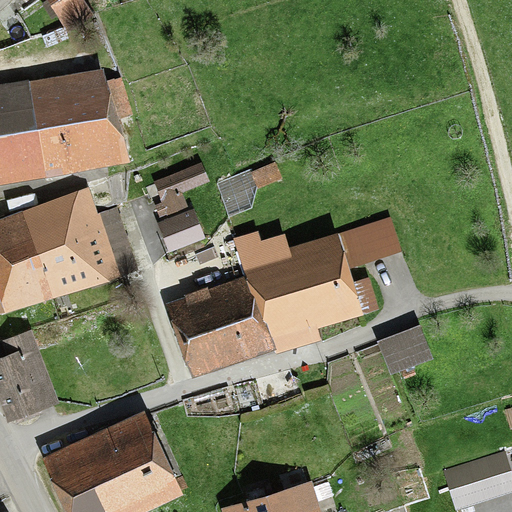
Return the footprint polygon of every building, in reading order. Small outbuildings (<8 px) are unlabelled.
[(67,32),(94,15),(83,0),(51,0),(43,4),(50,18),(56,15),(67,32)] [(105,83),(102,73),(27,86),(42,172),(70,168),(126,152),(116,117),(130,113),(120,78),(105,83)] [(0,178),(42,172),(27,86),(0,89),(0,178)] [(207,179),(200,164),(156,183),(164,203),(157,206),(160,214),(167,211),(168,212),(185,205),(179,191),(207,179)] [(275,164),(252,173),(258,185),(280,176),(275,164)] [(26,210),(51,294),(115,275),(134,266),(114,208),(95,215),(86,188),(26,210)] [(0,310),(6,309),(8,310),(7,306),(51,294),(26,210),(0,219),(0,310)] [(192,211),(160,224),(170,249),(202,236),(192,211)] [(264,257),(256,233),(234,240),(247,279),(248,279),(272,344),(360,314),(346,267),(401,249),(391,221),(264,257)] [(169,307),(191,372),(272,344),(248,279),(247,279),(169,307)] [(391,372),(431,357),(419,327),(379,342),(391,372)] [(54,401),(29,332),(11,338),(16,353),(0,358),(0,394),(9,418),(15,416),(17,421),(30,416),(28,411),(54,401)] [(45,460),(69,511),(129,511),(186,486),(181,475),(173,478),(144,415),(45,460)] [(226,511),(315,511),(302,468),(279,475),(283,491),(225,509),(226,511)] [(482,511),(511,511),(511,503),(501,493),(482,511)]
